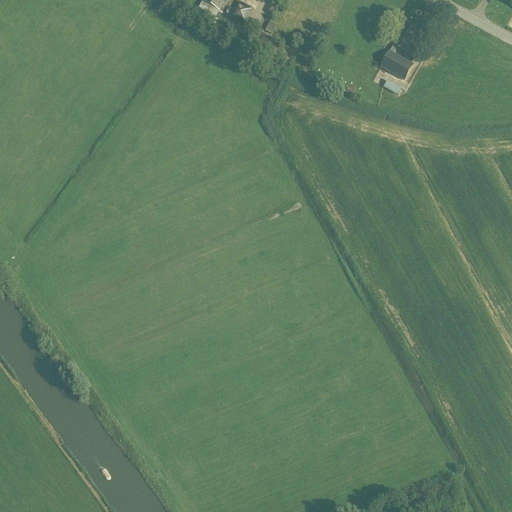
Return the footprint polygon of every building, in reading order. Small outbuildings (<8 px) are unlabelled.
[(202,0),(194,17),(212,27),(226,0),(202,0)] [(231,18),(247,23),(253,7),(236,2),(231,18)] [(272,16),(276,8),(270,5),(266,12),(272,16)] [(272,35),(277,27),(270,23),(265,32),(272,35)] [(393,56),(397,49),(408,55),(416,41),(414,40),(418,33),(405,26),(393,47),(389,54),(393,56)] [(413,67),(393,56),(389,54),(381,69),(404,82),(413,67)] [(399,89),(385,81),(382,86),(396,94),(399,89)]
